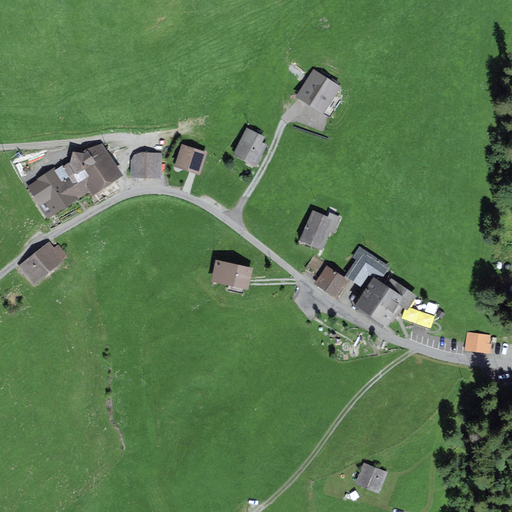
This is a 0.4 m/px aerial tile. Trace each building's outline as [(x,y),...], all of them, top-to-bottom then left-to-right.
[(313,72),(295,99),(323,117),(340,90),(313,72)] [(246,129),(232,157),(254,168),(265,146),(260,144),(263,137),(246,129)] [(36,202),(47,219),(89,192),(92,197),(121,179),(100,145),(62,168),(64,171),(56,176),(59,180),(36,194),(40,200),(36,202)] [(180,146),(174,170),(199,176),(205,152),(180,146)] [(132,159),(133,179),(156,179),(159,155),(140,154),(132,159)] [(311,212),(299,241),(320,249),(332,220),(311,212)] [(49,243),(17,267),(31,286),(68,259),(57,245),(53,248),(49,243)] [(355,262),(344,278),(348,282),(358,287),(367,274),(372,278),(354,306),(384,326),(387,328),(402,307),(404,309),(407,310),(416,296),(388,278),(384,283),(380,281),(390,267),(359,249),(351,259),(355,262)] [(313,257),(304,270),(315,278),(313,284),(336,300),(348,282),(344,278),(331,265),(313,257)] [(251,269),(215,261),(210,283),(247,291),(251,269)] [(489,336),(466,333),(464,350),(488,354),(489,346),(489,336)] [(362,466),(356,485),(380,492),(386,473),(362,466)]
